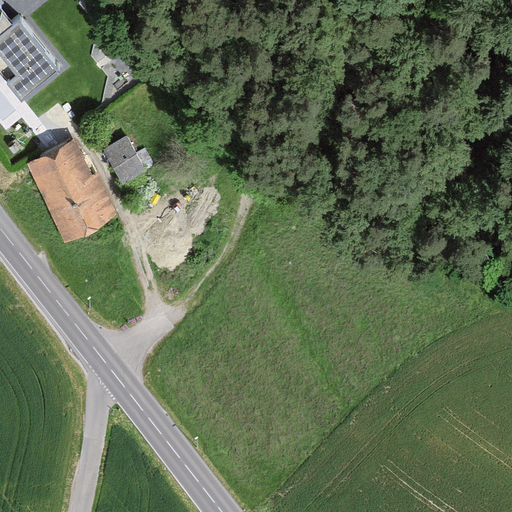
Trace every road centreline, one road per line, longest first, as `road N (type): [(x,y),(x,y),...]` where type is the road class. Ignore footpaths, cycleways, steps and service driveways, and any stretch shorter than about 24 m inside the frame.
road 1 (secondary): [(109,365),(222,511)]
road 2 (secondary): [(0,227),(109,365)]
road 3 (unclassified): [(109,365),(79,511)]
